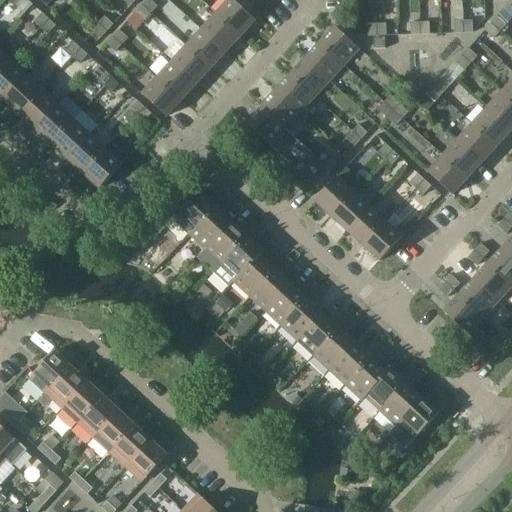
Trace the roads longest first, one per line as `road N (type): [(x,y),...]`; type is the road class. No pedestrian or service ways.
road 1 (residential): [(266,511),(76,329),(27,317)]
road 2 (residential): [(199,138),(118,226),(81,214),(0,136)]
road 3 (residential): [(387,312),(199,138)]
road 4 (residential): [(511,187),(387,312)]
road 5 (residential): [(199,138),(289,40),(300,0)]
road 6 (residential): [(511,420),(387,312)]
road 7 (tertiary): [(511,426),(498,430),(420,511)]
